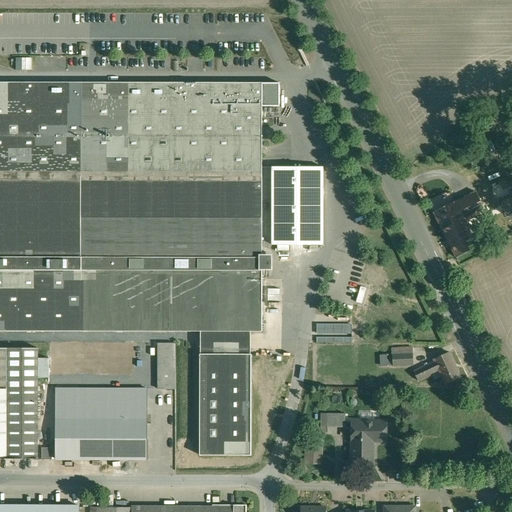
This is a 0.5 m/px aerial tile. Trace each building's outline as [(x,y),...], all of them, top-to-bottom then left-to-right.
[(262,270),(266,270),(272,270),(272,254),(266,254),(262,254),(262,176),(262,107),(279,107),(279,83),(253,83),(97,83),(97,82),(81,82),(0,82),(0,330),(81,331),(200,331),(200,455),(251,455),(251,331),(262,331),(262,270)] [(272,244),(324,244),(324,167),(272,167),(272,244)] [(476,191),(455,202),(462,215),(465,221),(486,211),(476,191)] [(455,202),(434,212),(441,226),(462,215),(455,202)] [(462,215),(441,226),(456,257),(478,246),(465,221),(462,215)] [(352,328),(317,328),(317,342),(352,342),(352,328)] [(176,343),(158,343),(158,389),(176,389),(176,343)] [(38,348),(0,347),(0,458),(38,458),(38,348)] [(413,347),(392,348),(392,354),(387,355),(387,366),(414,364),(413,347)] [(449,352),(434,359),(435,361),(414,371),(418,380),(439,371),(445,384),(461,377),(449,352)] [(359,385),(370,385),(370,360),(359,360),(359,385)] [(147,388),(56,388),(56,418),(147,418),(147,388)] [(345,414),(327,414),(327,426),(327,427),(345,427),(345,414)] [(147,418),(56,418),(56,459),(147,459),(147,418)] [(387,421),(352,421),(352,466),(372,466),(372,441),(386,441),(386,431),(387,431),(387,421)] [(314,446),(307,446),(307,462),(319,462),(319,446),(316,446),(316,445),(314,445),(314,446)] [(51,447),(42,447),(42,459),(51,459),(51,447)] [(114,496),(102,496),(102,507),(114,507),(114,496)] [(82,511),(82,503),(1,503),(0,511),(82,511)]
